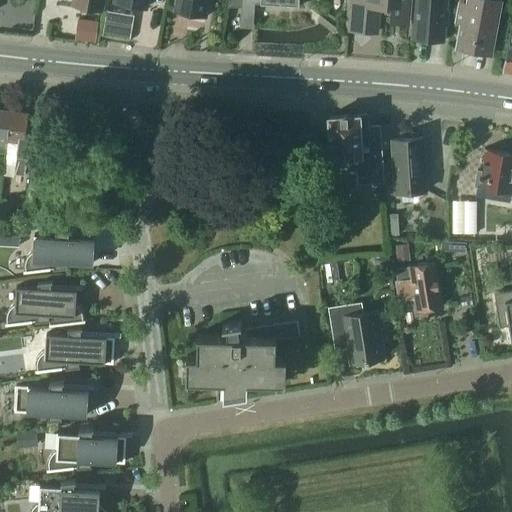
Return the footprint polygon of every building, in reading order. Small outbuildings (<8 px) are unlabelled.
[(74,0),(74,3),(102,8),(103,0),(74,0)] [(176,0),(175,10),(206,16),(209,0),(176,0)] [(350,0),(348,29),(378,31),(380,5),(393,6),(392,19),(393,19),(393,17),(402,18),(402,20),(409,20),(410,0),(350,0)] [(447,0),(415,0),(412,38),(444,41),(447,0)] [(461,0),(457,19),(463,20),(458,46),(491,52),(500,0),(461,0)] [(135,15),(107,10),(103,34),(130,39),(135,15)] [(79,19),(76,38),(95,41),(98,22),(79,19)] [(0,171),(5,172),(9,140),(13,110),(0,107),(0,171)] [(13,110),(9,140),(19,141),(15,174),(26,175),(32,129),(27,129),(29,112),(13,110)] [(359,169),(360,182),(384,180),(380,124),(369,125),(368,113),(361,113),(346,114),(329,116),(332,158),(328,158),(328,171),(359,169)] [(393,139),(397,191),(427,189),(423,137),(393,139)] [(511,152),(487,148),(483,170),(478,169),(476,185),(507,191),(511,173),(511,152)] [(2,199),(0,218),(13,219),(15,201),(2,199)] [(16,201),(14,218),(25,219),(26,202),(16,201)] [(397,220),(388,220),(389,234),(398,234),(397,220)] [(454,221),(455,233),(478,232),(478,220),(454,221)] [(26,259),(25,262),(25,263),(25,266),(25,269),(26,270),(24,270),(24,272),(69,267),(69,265),(68,265),(68,261),(94,263),(94,261),(92,261),(93,238),(95,238),(95,237),(69,235),(69,229),(71,229),(71,227),(56,229),(56,231),(57,231),(57,235),(35,233),(35,235),(36,235),(35,250),(33,251),(32,252),(29,253),(28,254),(28,255),(26,258),(26,259)] [(452,241),(452,250),(466,251),(466,241),(452,241)] [(408,243),(396,245),(399,261),(410,260),(408,243)] [(390,256),(380,257),(381,266),(391,265),(390,256)] [(412,265),(396,268),(401,300),(407,299),(417,298),(419,310),(441,306),(438,289),(439,289),(437,278),(436,278),(434,262),(412,265)] [(50,323),(50,325),(85,321),(85,319),(84,319),(84,318),(84,317),(84,314),(83,311),(82,309),(80,307),(78,305),(77,304),(75,303),(75,291),(77,291),(77,289),(51,288),(51,282),(53,282),(53,280),(38,282),(38,283),(39,283),(39,287),(17,286),(17,287),(18,288),(17,302),(15,303),(12,305),(10,307),(9,310),(8,311),(7,312),(7,314),(7,315),(6,317),(6,318),(7,319),(7,321),(7,322),(6,323),(6,324),(50,319),(50,323)] [(511,289),(494,293),(500,327),(509,326),(511,340),(511,339),(511,289)] [(329,308),(333,332),(346,330),(351,364),(384,359),(379,327),(384,326),(382,313),(377,314),(376,309),(362,312),(361,303),(329,308)] [(249,389),(249,387),(248,380),(277,381),(277,377),(285,377),(286,359),(286,357),(275,357),(276,337),(278,337),(301,337),(302,336),(301,336),(298,321),(299,321),(298,319),(246,328),(246,329),(246,339),(241,339),(241,337),(233,336),(233,339),(228,338),(228,335),(225,335),(198,334),(198,336),(198,355),(187,355),(187,357),(188,357),(187,370),(191,370),(191,377),(187,377),(187,378),(187,379),(212,380),(220,380),(222,391),(222,393),(249,389)] [(45,350),(43,351),(41,353),(40,354),(39,356),(38,359),(37,361),(37,362),(37,364),(37,367),(37,369),(36,369),(36,371),(80,366),(80,364),(79,364),(80,361),(113,362),(114,361),(112,361),(113,338),(115,338),(115,336),(81,335),(81,329),(83,329),(82,327),(68,329),(68,330),(69,330),(69,334),(47,333),(47,334),(48,334),(47,349),(45,350)] [(51,383),(51,386),(16,384),(16,386),(18,386),(16,409),(15,409),(15,410),(49,412),(49,418),(48,418),(48,420),(62,418),(62,417),(61,417),(61,413),(87,414),(87,413),(86,413),(87,390),(89,390),(89,388),(63,387),(63,381),(65,381),(64,379),(50,381),(50,383),(51,383)] [(59,448),(56,450),(54,451),(53,452),(52,453),(51,455),(50,456),(49,457),(49,458),(49,460),(48,461),(48,463),(48,466),(49,469),(47,469),(48,470),(92,465),(92,463),(91,464),(91,460),(125,462),(125,460),(124,460),(125,437),(126,437),(126,436),(93,434),(93,428),(94,428),(94,426),(79,428),(80,430),(81,429),(80,433),(58,432),(58,434),(60,434),(59,448)] [(33,431),(18,433),(19,447),(35,445),(33,431)] [(103,505),(101,503),(98,501),(99,489),(100,490),(100,488),(74,486),(75,481),(76,480),(76,479),(61,480),(62,482),(62,486),(40,485),(40,486),(41,486),(41,501),(38,502),(36,504),(34,506),(33,507),(32,509),(31,510),(31,511),(30,511),(106,511),(106,510),(105,507),(104,506),(103,505)]
